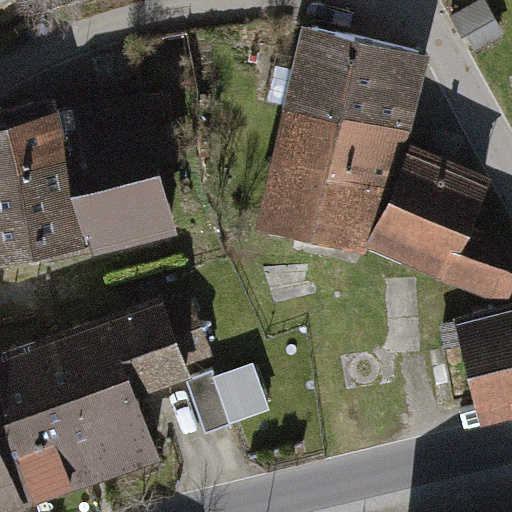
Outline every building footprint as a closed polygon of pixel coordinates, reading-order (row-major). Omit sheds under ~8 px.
[(471,0),(450,11),(462,34),(467,31),(475,46),(504,31),(488,0),(471,0)] [(422,53),(305,26),(290,99),(404,126),(422,53)] [(136,96),(60,114),(90,241),(166,223),(136,96)] [(404,126),(290,99),(278,154),(384,177),(404,126)] [(60,114),(4,127),(34,254),(90,241),(60,114)] [(4,127),(0,127),(0,262),(34,254),(4,127)] [(480,177),(411,149),(373,233),(503,290),(511,268),(511,250),(508,241),(461,222),(480,177)] [(384,177),(278,154),(264,215),(367,240),(384,177)] [(162,300),(109,316),(133,385),(186,366),(162,300)] [(511,301),(451,317),(456,342),(467,340),(481,399),(511,391),(511,301)] [(109,316),(47,337),(101,468),(155,449),(133,385),(109,316)] [(47,337),(0,353),(0,437),(22,494),(101,468),(47,337)] [(185,377),(205,432),(232,422),(212,367),(185,377)] [(0,501),(22,494),(0,437),(0,501)]
